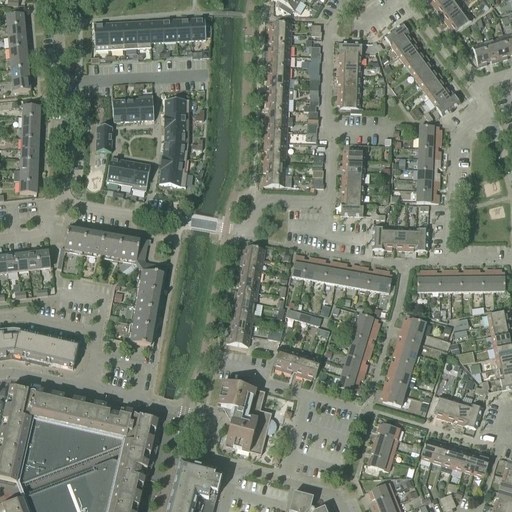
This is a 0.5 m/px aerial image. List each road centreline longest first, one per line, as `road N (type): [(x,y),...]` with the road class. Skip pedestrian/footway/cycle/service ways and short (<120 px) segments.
road 1 (residential): [(64,202),(241,231),(265,203),(323,203),(331,193),(329,29),(346,0)]
road 2 (residential): [(511,260),(448,260),(453,139),(487,111),(471,90)]
road 3 (residential): [(148,405),(0,374)]
road 4 (residential): [(283,481),(208,461),(209,422),(184,413)]
road 5 (residential): [(206,76),(70,83)]
